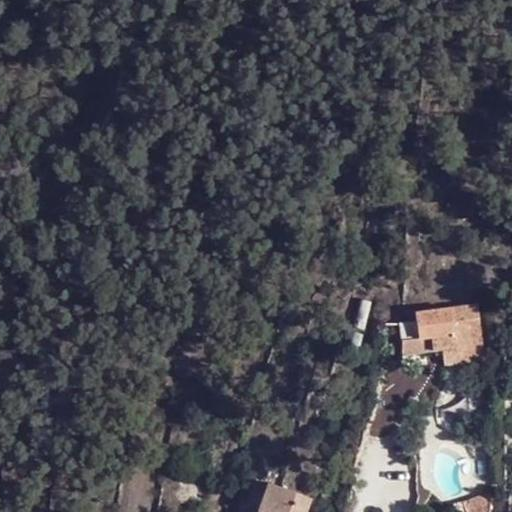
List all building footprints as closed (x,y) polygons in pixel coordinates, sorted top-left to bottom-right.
[(476,302),(453,304),(414,308),(416,320),(405,320),(406,337),(439,333),(441,349),(442,359),(482,355),(476,302)] [(439,333),(406,337),(407,352),(437,349),(441,349),(439,333)] [(112,475),(128,479),(132,460),(117,457),(112,475)] [(301,511),(310,482),(267,469),(258,501),(295,511),(301,511)] [(505,490),(473,499),(476,508),(480,510),(482,511),(502,511),(505,511),(508,507),(506,498),(505,490)] [(262,511),(295,511),(258,501),(255,510),(262,511)]
